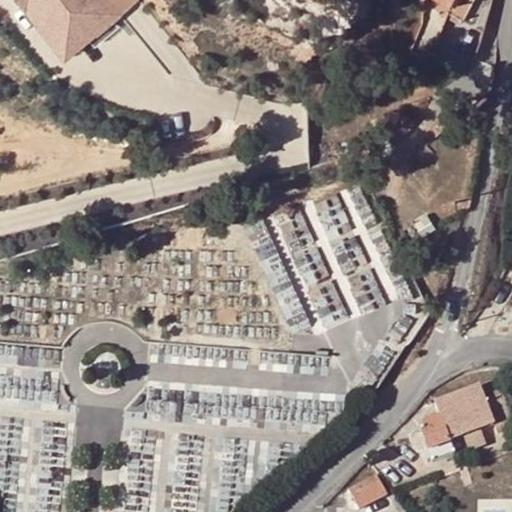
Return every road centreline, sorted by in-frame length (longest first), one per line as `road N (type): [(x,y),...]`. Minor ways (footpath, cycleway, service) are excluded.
road 1 (unclassified): [(435,359),(457,312),(487,168),(509,0)]
road 2 (unclassified): [(283,511),(435,359)]
